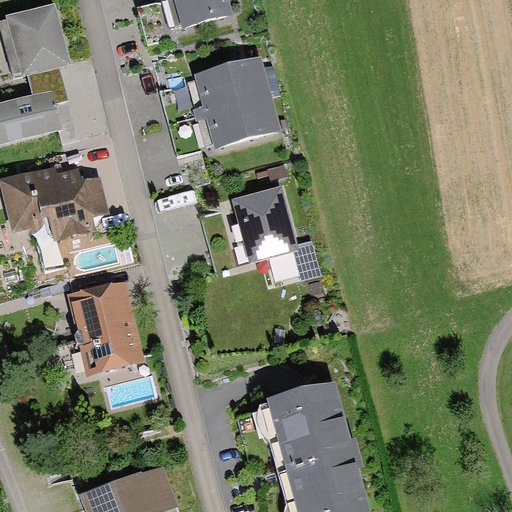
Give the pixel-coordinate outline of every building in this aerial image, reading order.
[(228,0),(172,0),(183,37),(234,21),(228,0)] [(58,6),(7,19),(23,79),(30,77),(60,69),(73,66),(58,6)] [(264,63),(196,81),(217,155),(286,139),(264,63)] [(35,96),(0,104),(0,148),(62,133),(54,103),(68,100),(60,69),(30,77),(35,96)] [(58,167),(0,179),(0,181),(13,238),(50,230),(53,243),(98,233),(96,223),(111,220),(101,176),(85,180),(82,169),(59,174),(58,167)] [(285,192),(233,205),(252,272),(302,256),(285,192)] [(148,368),(126,286),(70,299),(90,382),(148,368)] [(371,511),(339,389),(266,408),(297,511),(371,511)] [(181,511),(164,467),(77,501),(81,511),(181,511)]
